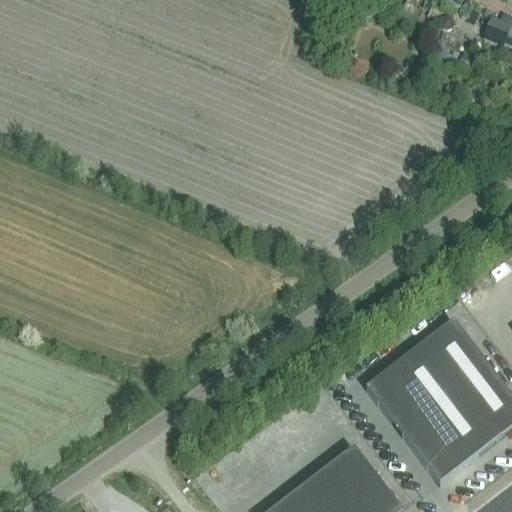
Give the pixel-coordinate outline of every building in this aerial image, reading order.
[(459,11),(463,0),(437,0),(437,1),(459,11)] [(441,32),(447,34),(452,32),(454,27),(452,22),(447,19),(441,22),(439,27),(441,32)] [(511,29),(491,21),(483,42),(511,53),(511,55),(511,29)] [(511,432),(511,401),(453,326),(366,393),(439,489),(511,432)] [(399,511),(354,453),(276,511),(399,511)]
